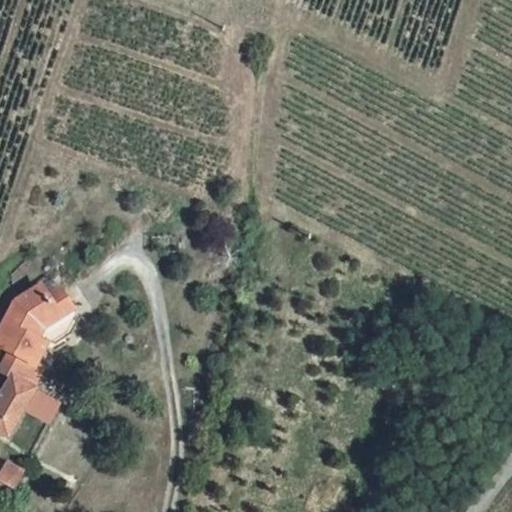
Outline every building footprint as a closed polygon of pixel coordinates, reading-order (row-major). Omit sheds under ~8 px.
[(0,327),(0,344),(9,348),(38,364),(49,341),(57,345),(60,338),(74,329),(50,296),(40,282),(13,301),(0,327)] [(60,289),(50,296),(74,329),(79,315),(60,289)] [(36,385),(45,367),(38,364),(9,348),(0,366),(0,368),(14,375),(36,385)] [(14,375),(0,405),(0,425),(14,432),(36,385),(14,375)] [(25,469),(7,461),(0,475),(0,489),(7,493),(10,487),(16,488),(25,469)]
